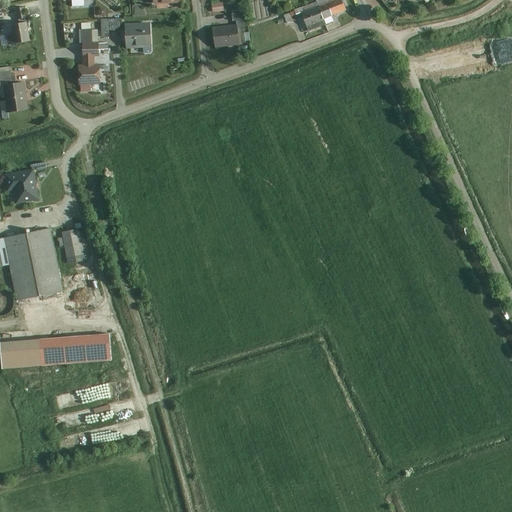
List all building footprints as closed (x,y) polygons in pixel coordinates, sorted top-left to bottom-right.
[(333,18),(347,13),(342,0),(340,0),(328,4),(333,18)] [(224,4),(212,5),(213,14),(224,13),(224,4)] [(322,22),(333,18),(328,4),(317,8),(322,22)] [(0,18),(10,17),(9,7),(0,8),(0,18)] [(17,21),(27,20),(25,8),(16,9),(17,21)] [(305,28),(322,22),(317,8),(301,14),(305,28)] [(288,26),(298,21),(294,12),(284,16),(288,26)] [(243,15),(232,16),(232,22),(235,22),(235,27),(238,27),(238,28),(244,28),(243,15)] [(124,41),(123,20),(101,22),(102,43),(124,41)] [(8,46),(32,42),(28,23),(14,25),(16,33),(6,35),(8,46)] [(152,54),(152,48),(151,24),(124,26),(126,50),(144,49),(144,55),(152,54)] [(101,86),(100,66),(97,66),(97,58),(100,58),(99,31),(92,31),(92,25),(82,25),(83,31),(80,31),(80,44),(83,44),(84,66),(78,66),(78,86),(81,86),(82,93),(91,93),(91,86),(101,86)] [(215,48),(239,46),(238,28),(238,27),(235,27),(214,28),(215,48)] [(0,86),(2,86),(17,84),(16,74),(12,75),(11,68),(0,69),(0,86)] [(28,110),(24,83),(17,84),(2,86),(5,101),(0,102),(0,105),(1,114),(28,110)] [(16,206),(39,201),(33,171),(3,176),(6,193),(13,192),(16,206)] [(16,303),(64,293),(51,230),(0,240),(0,268),(9,267),(16,303)] [(79,230),(62,233),(63,239),(59,240),(61,248),(64,247),(68,265),(85,261),(79,230)] [(0,290),(0,317),(2,318),(8,315),(12,310),(14,303),(12,297),(7,292),(1,290),(0,290)] [(108,336),(0,343),(0,362),(1,371),(110,363),(108,336)]
